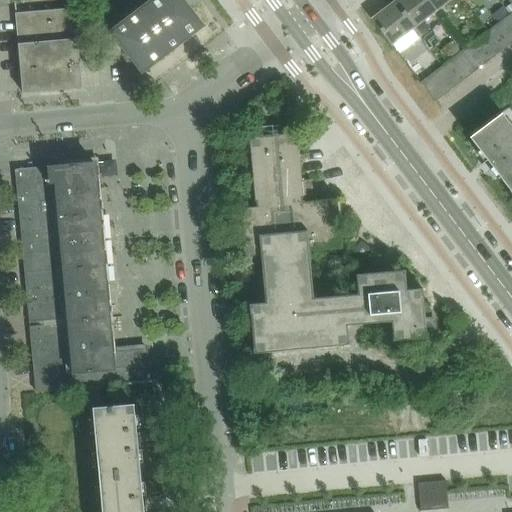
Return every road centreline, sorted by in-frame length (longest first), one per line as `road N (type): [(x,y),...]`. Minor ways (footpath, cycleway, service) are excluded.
road 1 (residential): [(224,511),(184,112)]
road 2 (tertiary): [(511,299),(300,21)]
road 3 (residential): [(0,130),(184,112)]
road 4 (residential): [(184,112),(300,21)]
